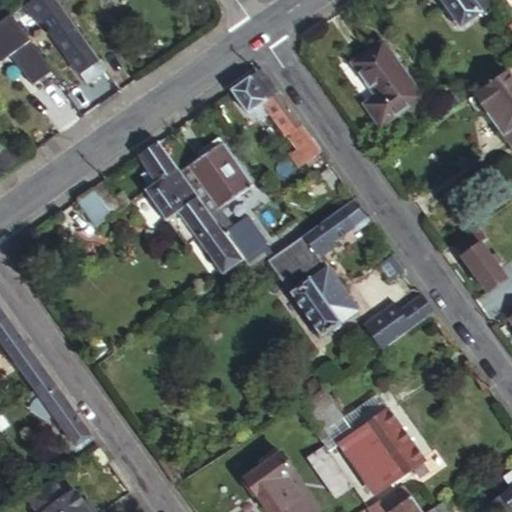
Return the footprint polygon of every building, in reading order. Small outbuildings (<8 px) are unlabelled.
[(41,0),(32,0),(24,6),(44,32),(48,29),(88,84),(108,71),(67,14),(58,22),(41,0)] [(41,0),(58,22),(67,14),(57,0),(41,0)] [(493,2),(491,0),(452,0),(447,3),(460,19),(471,18),(493,2)] [(380,125),(419,96),(381,44),(354,64),(377,94),(365,103),(380,125)] [(301,122),(262,67),(229,90),(248,116),(253,113),(258,120),(266,114),(283,136),(301,122)] [(511,73),(508,69),(468,98),(479,113),(486,108),(505,134),(511,128),(511,73)] [(301,122),(283,136),(292,150),(289,152),(299,166),(322,151),(301,122)] [(160,183),(179,170),(157,141),(139,155),(150,169),(160,183)] [(180,172),(245,261),(271,242),(251,215),(237,225),(222,206),(250,185),(220,143),(180,172)] [(150,169),(142,175),(152,189),(160,183),(150,169)] [(225,274),(245,261),(180,172),(179,170),(160,183),(152,189),(147,193),(186,247),(199,238),(225,274)] [(102,180),(92,188),(112,217),(123,209),(102,180)] [(112,217),(92,188),(78,197),(99,226),(112,217)] [(305,232),(342,205),(331,190),(295,217),(305,232)] [(342,205),(354,223),(366,213),(354,196),(342,205)] [(330,241),(354,223),(342,205),(305,232),(321,255),(334,246),(330,241)] [(492,233),(483,221),(453,242),(487,290),(511,271),(511,261),(499,244),(490,250),(482,240),(492,233)] [(321,255),(305,232),(288,245),(267,261),(288,291),(310,278),(328,266),(321,255)] [(391,281),(407,270),(396,255),(380,267),(391,281)] [(356,306),(328,266),(310,278),(288,291),(320,336),(340,321),(338,319),(356,306)] [(364,321),(381,347),(435,310),(423,293),(400,308),(395,300),(364,321)] [(0,304),(0,341),(75,445),(92,434),(0,304)] [(320,387),(295,404),(322,440),(340,426),(342,419),(320,387)] [(319,442),(321,445),(326,451),(387,409),(377,394),(342,419),(340,426),(322,440),(319,442)] [(352,487),(361,499),(396,474),(384,458),(409,440),(387,409),(326,451),(352,487)] [(384,458),(396,474),(421,458),(409,440),(384,458)] [(326,451),(321,445),(306,457),(336,499),(352,487),(326,451)] [(109,458),(101,447),(93,453),(101,464),(109,458)] [(254,492),(268,511),(297,511),(310,503),(302,491),(299,493),(293,484),(297,480),(292,472),(294,470),(281,452),(278,454),(274,449),(258,461),(261,465),(241,481),(251,495),(254,492)] [(442,503),(448,511),(469,511),(511,483),(511,470),(505,475),(501,470),(475,488),(472,482),(442,503)] [(53,477),(25,496),(31,505),(59,486),(53,477)] [(422,511),(411,495),(402,482),(389,491),(396,501),(387,508),(389,511),(422,511)] [(492,511),(509,511),(511,510),(511,483),(469,511),(487,511),(491,510),(492,511)] [(92,511),(85,502),(77,490),(67,497),(59,486),(31,505),(36,511),(92,511)] [(422,511),(448,511),(442,503),(439,499),(431,506),(419,489),(411,495),(422,511)] [(85,502),(92,511),(98,511),(89,499),(85,502)] [(316,511),(310,503),(297,511),(316,511)]
